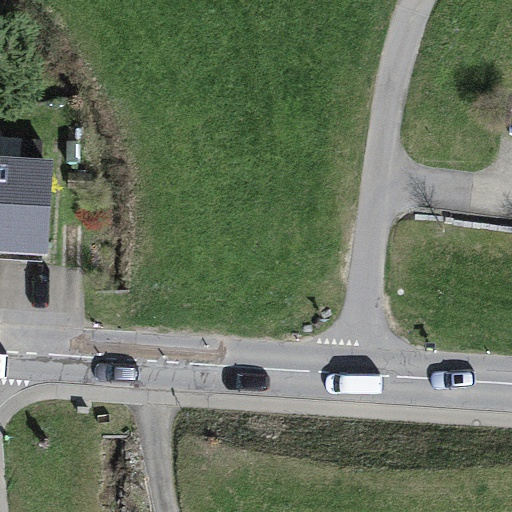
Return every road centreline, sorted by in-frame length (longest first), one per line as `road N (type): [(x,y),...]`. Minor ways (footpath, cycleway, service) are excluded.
road 1 (residential): [(359,376),(399,62),(418,0)]
road 2 (tertiary): [(0,352),(359,376)]
road 3 (tertiary): [(359,376),(511,386)]
